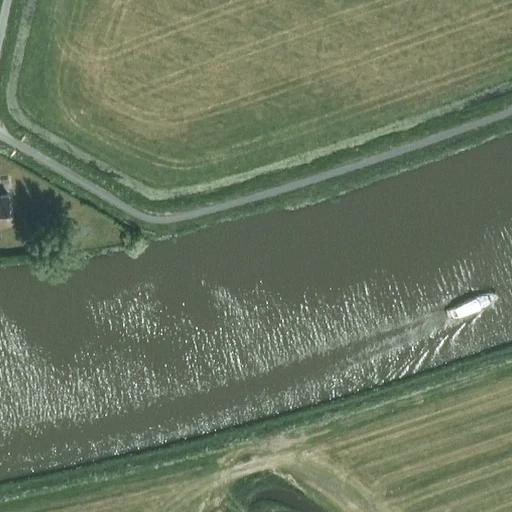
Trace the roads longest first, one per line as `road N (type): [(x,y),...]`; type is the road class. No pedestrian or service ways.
road 1 (track): [(0,508),(291,438)]
road 2 (track): [(279,463),(291,438),(511,366)]
road 3 (track): [(170,511),(279,463),(315,468),(376,511)]
